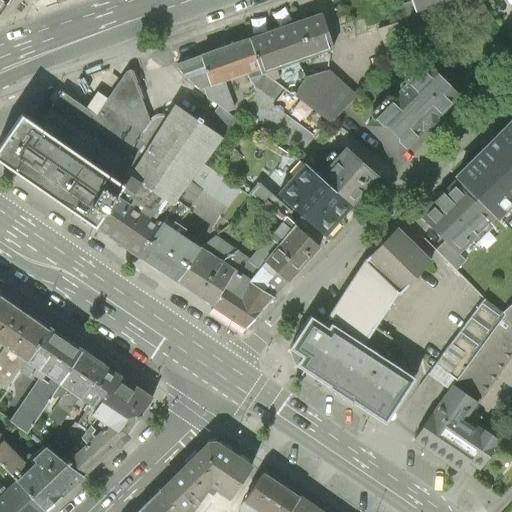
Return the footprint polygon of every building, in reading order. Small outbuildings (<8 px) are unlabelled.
[(414,11),(410,0),(397,5),(405,27),(418,23),(414,11)] [(410,0),(414,11),(445,0),(410,0)] [(479,0),(457,0),(467,30),(494,21),(479,0)] [(320,12),(248,37),(260,73),(274,68),(332,48),(320,12)] [(400,21),(378,29),(387,53),(409,45),(400,21)] [(260,73),(248,37),(197,54),(208,84),(223,79),(245,71),(247,77),(260,73)] [(208,84),(197,54),(174,63),(196,88),(200,86),(208,84)] [(397,158),(460,96),(425,60),(361,123),(397,158)] [(17,115),(0,140),(0,162),(93,225),(121,184),(123,180),(147,121),(132,68),(124,73),(106,99),(95,114),(84,107),(61,91),(36,128),(17,115)] [(277,76),(274,68),(260,73),(270,79),(277,76)] [(327,69),(304,76),(292,94),(325,118),(330,121),(355,94),(327,69)] [(260,73),(247,77),(253,89),(272,103),(283,87),(270,79),(260,73)] [(208,84),(200,86),(205,97),(225,111),(233,108),(223,79),(208,84)] [(283,87),(272,103),(313,134),(325,118),(292,94),(283,87)] [(95,114),(106,99),(95,91),(84,107),(95,114)] [(153,115),(147,121),(123,180),(168,211),(190,181),(203,162),(220,138),(171,103),(162,116),(158,115),(153,115)] [(511,199),(511,115),(456,171),(460,175),(498,213),(511,199)] [(315,175),(350,205),(377,177),(342,145),(315,175)] [(190,181),(201,190),(217,202),(211,219),(218,224),(226,207),(240,190),(203,162),(190,181)] [(301,162),(274,193),(322,236),(350,205),(315,175),(301,162)] [(498,213),(460,175),(420,214),(445,240),(458,253),(498,213)] [(131,259),(168,211),(123,180),(121,184),(93,225),(89,232),(131,259)] [(201,190),(190,181),(168,211),(131,259),(173,286),(200,247),(174,230),(201,190)] [(252,199),(280,220),(284,216),(293,225),(291,211),(257,181),(246,193),(252,199)] [(262,261),(293,225),(284,216),(280,220),(246,256),(233,270),(247,280),(262,261)] [(318,246),(293,225),(262,261),(286,282),(318,246)] [(397,228),(365,258),(396,291),(428,260),(397,228)] [(173,286),(208,310),(233,270),(246,256),(214,234),(200,247),(173,286)] [(458,253),(445,240),(436,249),(456,270),(465,261),(458,253)] [(365,258),(321,325),(327,329),(330,324),(363,345),(373,328),(396,291),(365,258)] [(272,297),(286,282),(262,261),(247,280),(272,297)] [(208,310),(241,331),(272,297),(247,280),(233,270),(208,310)] [(21,362),(46,326),(0,294),(0,347),(2,349),(21,362)] [(455,379),(503,314),(500,312),(483,298),(435,364),(445,371),(455,379)] [(503,314),(511,323),(511,301),(500,312),(503,314)] [(455,379),(451,384),(478,401),(511,351),(511,323),(503,314),(455,379)] [(321,325),(309,317),(290,346),(303,355),(296,365),(382,422),(411,378),(363,345),(330,324),(327,329),(321,325)] [(55,385),(80,349),(46,326),(21,362),(46,379),(55,385)] [(21,362),(2,349),(0,351),(0,388),(3,390),(21,362)] [(55,385),(74,398),(100,363),(80,349),(55,385)] [(87,413),(115,375),(100,363),(74,398),(82,403),(78,408),(83,412),(74,423),(81,429),(85,424),(91,415),(87,413)] [(123,435),(151,399),(115,375),(87,413),(91,415),(95,417),(123,435)] [(22,432),(55,385),(46,379),(44,383),(36,377),(6,421),(22,432)] [(451,384),(412,441),(459,474),(467,463),(478,470),(498,441),(476,426),(482,418),(471,411),(478,401),(451,384)] [(126,438),(123,435),(95,417),(92,423),(97,427),(89,436),(87,433),(90,428),(85,424),(81,429),(76,437),(81,442),(59,462),(78,476),(111,446),(115,448),(126,438)] [(0,467),(12,480),(18,474),(15,470),(22,462),(1,439),(0,439),(0,467)] [(250,466),(214,441),(204,441),(155,490),(177,511),(188,511),(203,491),(208,496),(212,491),(226,501),(250,466)] [(78,476),(59,462),(41,446),(27,460),(30,463),(18,474),(12,480),(10,482),(42,511),(78,476)] [(285,511),(296,496),(260,472),(240,503),(253,511),(285,511)] [(41,511),(42,511),(10,482),(3,488),(0,485),(0,511),(41,511)] [(177,511),(155,490),(132,511),(177,511)] [(285,511),(322,511),(297,494),(296,496),(285,511)] [(253,511),(240,503),(237,511),(253,511)]
